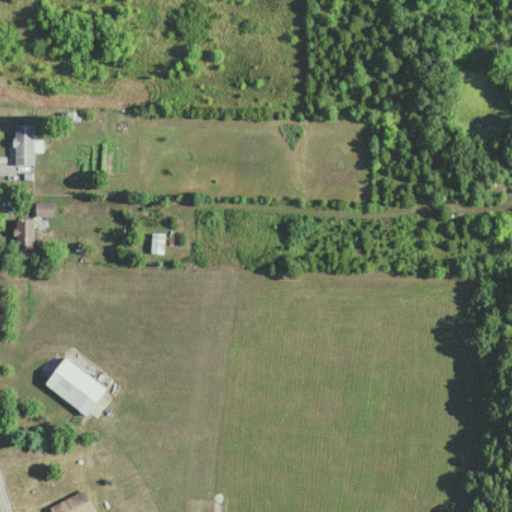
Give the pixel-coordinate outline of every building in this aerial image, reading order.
[(35,123),(15,123),(15,164),(35,164),(35,123)] [(53,201),(36,201),(36,215),(53,215),(53,201)] [(34,249),(34,218),(15,218),(15,249),(34,249)] [(165,238),(150,238),(150,252),(165,252),(165,238)] [(89,413),(107,385),(63,357),(45,385),(89,413)] [(48,506),(50,511),(94,511),(96,511),(86,489),(48,506)]
